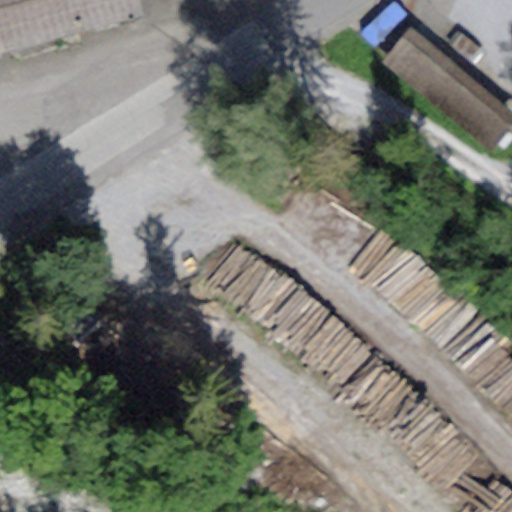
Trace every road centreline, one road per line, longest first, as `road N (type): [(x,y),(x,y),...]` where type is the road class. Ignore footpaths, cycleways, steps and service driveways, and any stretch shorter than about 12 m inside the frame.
road 1 (unclassified): [(346,0),(0,212)]
road 2 (track): [(319,19),(452,161),(511,203)]
